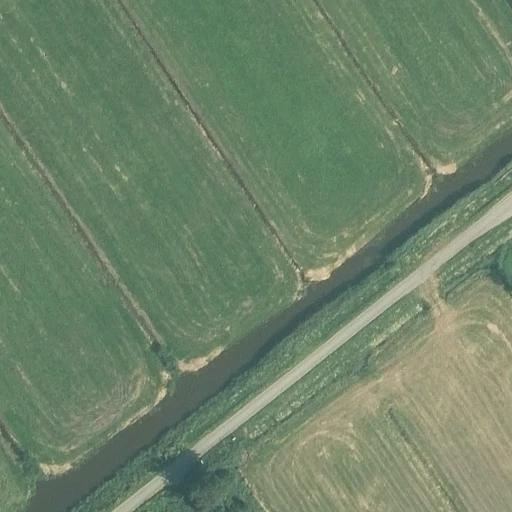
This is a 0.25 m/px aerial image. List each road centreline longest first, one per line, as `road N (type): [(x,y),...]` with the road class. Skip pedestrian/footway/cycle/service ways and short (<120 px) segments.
road 1 (unclassified): [(120,511),(511,201)]
road 2 (track): [(511,295),(464,330),(415,278)]
